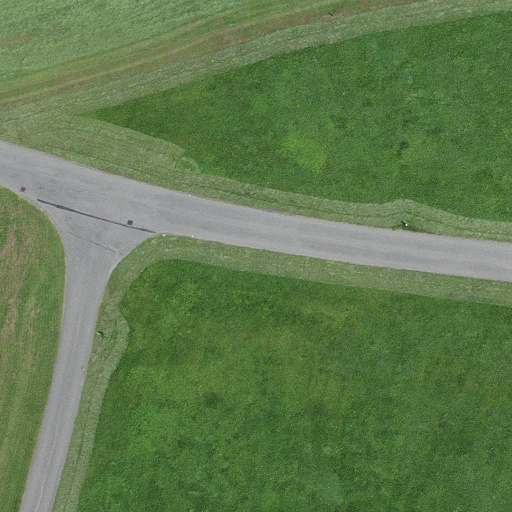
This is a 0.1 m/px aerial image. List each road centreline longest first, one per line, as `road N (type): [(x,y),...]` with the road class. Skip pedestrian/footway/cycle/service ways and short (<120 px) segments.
road 1 (unclassified): [(0,166),(170,215),(511,263)]
road 2 (track): [(100,198),(42,511)]
